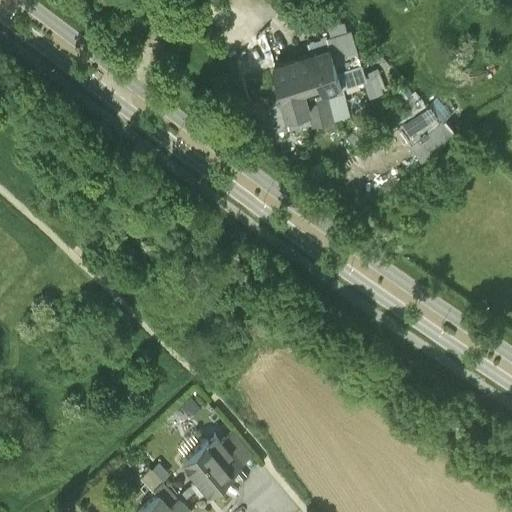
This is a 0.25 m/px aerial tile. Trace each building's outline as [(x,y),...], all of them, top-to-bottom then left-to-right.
[(363,62),(350,28),(326,35),(330,45),(329,46),(339,79),(342,79),(341,80),(361,74),(357,63),(363,62)] [(329,46),(273,63),(282,93),(277,95),(280,103),(286,101),(288,108),(309,102),(307,93),(305,87),(323,81),(324,84),(339,79),(329,46)] [(326,88),(307,93),(309,102),(314,117),(333,112),(326,88)] [(418,128),(449,108),(441,96),(410,116),(418,128)] [(231,427),(220,437),(224,441),(214,449),(228,465),(249,448),(231,427)] [(204,437),(214,449),(224,441),(220,437),(213,429),(204,437)] [(204,437),(181,456),(182,458),(182,457),(197,474),(204,483),(204,484),(205,485),(220,473),(222,476),(231,469),(228,465),(214,449),(204,437)] [(204,484),(204,483),(197,474),(189,481),(193,486),(194,486),(198,491),(205,485),(204,484)] [(176,511),(167,501),(156,490),(135,509),(137,511),(176,511)] [(167,501),(176,511),(186,511),(190,509),(176,493),(167,501)]
